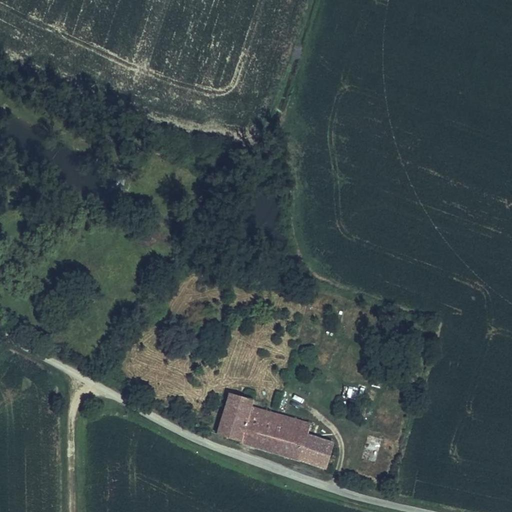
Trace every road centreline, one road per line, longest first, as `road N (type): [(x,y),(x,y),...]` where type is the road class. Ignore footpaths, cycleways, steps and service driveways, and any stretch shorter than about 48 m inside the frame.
road 1 (unclassified): [(444,511),(335,486),(200,438),(0,330)]
road 2 (track): [(85,378),(68,420),(71,511)]
